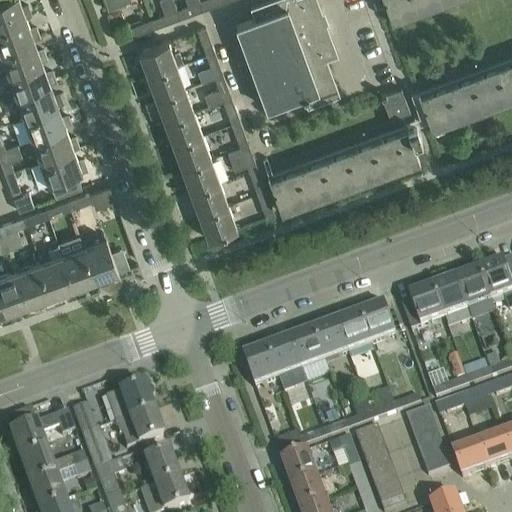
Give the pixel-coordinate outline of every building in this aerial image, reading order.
[(22,7),(19,0),(0,0),(0,26),(25,17),(24,14),(30,12),(28,5),(22,7)] [(161,24),(179,18),(172,0),(159,0),(164,14),(158,16),(161,24)] [(199,10),(202,9),(198,0),(185,0),(187,5),(181,8),(184,16),(199,10)] [(198,0),(202,9),(225,1),(224,0),(198,0)] [(321,11),(317,0),(267,0),(250,7),(254,18),(235,25),(266,107),(301,94),(306,106),(339,94),(326,58),(337,54),(325,23),(321,24),(317,12),(321,11)] [(383,0),(391,21),(392,20),(390,15),(400,11),(402,16),(417,11),(415,6),(425,2),(427,7),(442,2),(441,0),(383,0)] [(30,29),(25,17),(0,26),(0,50),(34,39),(33,36),(38,34),(36,27),(30,29)] [(132,35),(156,26),(153,18),(129,26),(132,35)] [(212,46),(205,26),(196,29),(203,49),(212,46)] [(38,51),(34,39),(0,50),(0,52),(7,72),(1,74),(1,75),(41,61),(40,58),(46,56),(44,49),(38,51)] [(172,53),(168,40),(138,51),(138,52),(139,52),(147,75),(176,64),(176,63),(182,61),(178,51),(172,53)] [(201,82),(214,77),(222,74),(214,50),(205,54),(210,65),(197,70),(201,82)] [(511,59),(419,94),(417,88),(416,89),(431,129),(432,128),(430,122),(440,119),(441,124),(457,119),(455,113),(465,110),(467,115),(482,109),(480,104),(490,100),(492,106),(507,100),(505,95),(511,92),(511,59)] [(46,73),(41,61),(1,75),(5,85),(11,82),(16,95),(50,83),(48,80),(54,78),(52,71),(46,73)] [(156,98),(185,87),(176,64),(147,75),(156,98)] [(207,106),(222,100),(231,97),(222,74),(214,77),(218,89),(203,94),(207,106)] [(54,95),(50,83),(16,95),(24,117),(57,105),(56,102),(62,100),(60,93),(54,95)] [(164,121),(194,110),(185,87),(156,98),(164,121)] [(409,112),(400,88),(385,93),(385,92),(380,94),(389,119),(409,112)] [(237,115),(231,97),(222,100),(229,118),(237,115)] [(62,117),(57,105),(24,117),(32,139),(65,127),(64,124),(70,122),(68,115),(62,117)] [(173,144),(202,134),(194,110),(164,121),(173,144)] [(267,171),(266,172),(281,212),(282,211),(280,206),(289,202),(291,207),(307,202),(305,196),(306,196),(315,193),(316,198),(332,192),(330,187),(334,186),(340,184),(342,189),(357,183),(355,178),(362,176),(365,175),(367,180),(382,174),(380,169),(389,166),(390,165),(392,170),(418,161),(419,161),(412,142),(420,139),(421,139),(413,118),(412,119),(414,124),(379,137),(351,147),(323,157),(296,167),(269,177),(267,171)] [(246,138),(239,120),(231,123),(238,141),(246,138)] [(70,139),(65,127),(32,139),(40,160),(73,148),(72,146),(78,144),(76,137),(70,139)] [(181,168),(211,157),(202,134),(173,144),(181,168)] [(0,159),(5,173),(13,170),(10,161),(22,156),(17,143),(5,148),(5,149),(0,150),(0,159)] [(255,162),(248,143),(239,146),(240,147),(227,151),(234,170),(255,162)] [(78,161),(73,148),(40,160),(48,183),(51,182),(56,196),(80,187),(75,173),(82,171),(81,170),(80,168),(86,166),(84,159),(78,161)] [(190,191),(219,180),(211,157),(181,168),(190,191)] [(256,166),(248,169),(255,188),(263,184),(256,166)] [(15,174),(6,178),(13,196),(21,192),(15,174)] [(198,214),(228,203),(219,180),(190,191),(198,214)] [(95,208),(114,200),(108,185),(89,192),(95,208)] [(265,189),(256,193),(263,212),(272,209),(265,189)] [(14,196),(19,209),(33,204),(28,191),(14,196)] [(87,202),(84,194),(67,200),(70,209),(87,202)] [(65,210),(62,202),(45,208),(48,217),(65,210)] [(207,238),(237,227),(228,203),(198,214),(207,237),(206,237),(207,238)] [(23,216),(26,225),(43,218),(40,210),(23,216)] [(10,249),(22,244),(16,228),(26,225),(23,216),(1,224),(10,249)] [(0,252),(10,249),(1,224),(0,224),(0,252)] [(118,271),(105,237),(83,245),(95,279),(97,278),(99,284),(106,281),(104,275),(116,271),(117,271),(118,271)] [(62,297),(60,292),(73,287),(61,253),(58,244),(48,248),(50,256),(39,261),(51,295),(53,294),(55,300),(62,297)] [(84,289),(82,284),(95,279),(83,245),(61,253),(73,287),(75,286),(77,292),(84,289)] [(502,262),(479,270),(491,303),(506,298),(511,310),(511,309),(511,265),(506,268),(502,258),(501,259),(502,262)] [(40,305),(38,300),(51,295),(39,261),(17,269),(29,303),(31,302),(33,308),(40,305)] [(18,313),(16,308),(29,303),(17,269),(0,274),(0,291),(7,311),(9,310),(11,316),(18,313)] [(479,270),(456,279),(468,311),(491,303),(479,270)] [(456,279),(433,287),(444,320),(468,311),(456,279)] [(444,320),(433,287),(410,296),(409,293),(408,293),(412,305),(403,308),(403,307),(402,307),(411,332),(444,320)] [(383,305),(360,314),(372,346),(386,341),(395,337),(389,321),(383,302),(382,302),(383,305)] [(349,355),(372,346),(360,314),(337,322),(349,355)] [(326,363),(349,355),(337,322),(314,331),(326,363)] [(303,372),(326,363),(314,331),(291,339),(303,372)] [(280,380),(303,372),(291,339),(268,348),(280,380)] [(280,380),(268,348),(245,356),(243,353),(242,354),(255,389),(280,380)] [(468,348),(460,351),(468,372),(477,368),(468,348)] [(457,355),(449,359),(457,381),(465,378),(457,355)] [(497,355),(486,359),(490,370),(501,366),(497,355)] [(511,362),(490,371),(492,378),(511,370),(511,362)] [(469,387),(492,378),(490,371),(467,379),(469,387)] [(445,396),(469,387),(467,379),(466,379),(458,382),(442,388),(433,391),(436,399),(445,396)] [(511,387),(509,380),(490,387),(494,398),(511,390),(511,387)] [(116,426),(153,412),(143,386),(144,386),(143,384),(118,393),(119,394),(106,398),(116,426)] [(485,389),(465,396),(469,407),(489,399),(485,389)] [(384,411),(376,414),(379,420),(397,414),(395,407),(389,390),(378,394),(384,411)] [(366,398),(353,403),(359,420),(353,422),(356,429),(374,422),(371,415),(372,415),(366,398)] [(420,398),(399,405),(402,412),(422,404),(420,398)] [(460,398),(441,405),(445,416),(464,408),(460,398)] [(96,429),(87,405),(72,410),(82,439),(101,432),(100,429),(96,429)] [(411,430),(434,422),(429,409),(407,418),(411,430)] [(161,435),(153,412),(116,426),(125,450),(162,436),(162,435),(161,435)] [(74,431),(67,413),(36,424),(9,434),(19,461),(46,452),(40,435),(59,428),(62,436),(74,431)] [(416,442),(438,434),(434,422),(411,430),(416,442)] [(348,424),(330,431),(333,437),(351,431),(348,424)] [(360,449),(383,441),(378,428),(356,437),(360,449)] [(95,471),(113,465),(113,463),(101,432),(82,439),(87,453),(94,471),(95,470),(95,471)] [(325,432),(307,439),(310,446),(328,439),(325,432)] [(511,461),(511,460),(511,432),(502,436),(511,461)] [(302,441),(299,433),(275,442),(281,457),(305,448),(302,441)] [(420,454),(443,446),(438,434),(416,442),(420,454)] [(360,461),(350,436),(329,445),(333,456),(336,455),(343,453),(348,466),(360,461)] [(487,470),(511,461),(502,436),(478,445),(487,470)] [(364,460),(387,452),(383,441),(360,449),(364,460)] [(462,479),(487,470),(478,445),(453,454),(462,479)] [(425,467),(447,458),(443,446),(420,454),(425,467)] [(140,492),(178,479),(168,453),(169,453),(168,451),(143,461),(153,487),(140,491),(140,492)] [(51,466),(46,452),(19,461),(29,487),(55,477),(55,476),(73,469),(73,471),(87,466),(82,454),(51,466)] [(369,472),(391,464),(387,452),(364,460),(369,472)] [(291,487),(316,477),(307,453),(282,462),(291,487)] [(428,476),(451,468),(447,458),(425,467),(428,476)] [(107,505),(122,499),(114,477),(126,473),(121,461),(113,463),(113,465),(95,471),(107,505)] [(373,484),(396,476),(391,464),(369,472),(373,484)] [(77,480),(90,475),(87,466),(73,471),(77,480)] [(361,466),(350,471),(357,490),(369,486),(361,466)] [(377,495),(400,487),(396,476),(373,484),(377,495)] [(38,511),(39,511),(65,503),(55,477),(29,487),(38,511)] [(300,511),(325,502),(316,477),(291,487),(300,511)] [(186,502),(178,479),(140,492),(147,511),(163,511),(167,510),(187,504),(187,502),(186,502)] [(381,505),(404,497),(400,487),(377,495),(381,505)] [(370,491),(359,495),(365,511),(374,511),(378,511),(370,491)] [(386,511),(407,505),(404,497),(381,505),(382,511),(386,511)] [(432,511),(461,511),(456,497),(431,506),(432,511)] [(126,511),(122,499),(107,505),(109,511),(126,511)] [(300,511),(329,511),(325,502),(300,511)] [(68,511),(65,503),(39,511),(68,511)]
